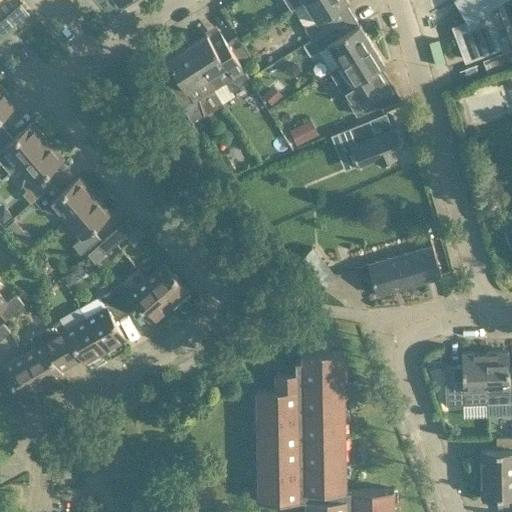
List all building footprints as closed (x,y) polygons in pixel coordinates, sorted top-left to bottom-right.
[(286,0),(292,8),(304,0),(286,0)] [(305,26),(312,38),(333,25),(327,14),(349,0),(306,0),(317,18),(305,26)] [(472,26),(457,32),(467,58),(502,45),(497,31),(494,32),(486,10),(496,3),(501,0),(455,0),(469,20),(470,20),(472,26)] [(497,31),(502,45),(504,51),(511,47),(511,46),(496,3),(486,10),(494,32),(497,31)] [(0,36),(16,23),(8,14),(0,21),(0,36)] [(331,68),(341,62),(373,42),(360,22),(340,35),(333,25),(312,38),(305,43),(312,54),(319,49),(331,68)] [(191,43),(188,45),(191,51),(215,88),(227,80),(234,91),(252,79),(241,62),(228,41),(219,28),(209,35),(208,33),(207,33),(191,43)] [(252,55),(238,34),(228,41),(241,62),(252,55)] [(341,62),(331,68),(343,87),(350,99),(359,114),(383,104),(371,86),(388,75),(382,65),(385,63),(373,42),(341,62)] [(215,88),(188,45),(168,58),(180,78),(170,84),(192,120),(205,112),(200,97),(215,88)] [(511,47),(504,51),(482,59),(487,75),(511,66),(511,47)] [(0,132),(6,128),(0,121),(0,116),(17,102),(1,84),(0,85),(0,132)] [(272,88),(265,94),(274,103),(280,97),(272,88)] [(370,118),(331,134),(332,135),(339,132),(345,148),(353,145),(361,165),(378,158),(380,162),(397,155),(396,151),(405,147),(396,125),(376,133),(370,118)] [(0,132),(0,158),(11,171),(48,139),(32,121),(14,137),(6,128),(0,132)] [(304,122),(290,129),(298,145),(312,137),(304,122)] [(48,139),(20,163),(28,173),(26,174),(24,176),(23,177),(23,184),(26,188),(27,189),(26,189),(23,192),(31,201),(34,198),(53,182),(45,173),(64,157),(48,139)] [(229,158),(224,161),(229,169),(234,165),(229,158)] [(58,207),(67,218),(95,193),(80,175),(61,191),(53,182),(34,198),(43,208),(44,207),(48,211),(52,211),(58,207)] [(95,193),(67,218),(82,235),(73,243),(82,253),(100,237),(92,228),(111,211),(95,193)] [(4,206),(0,210),(0,216),(4,221),(11,214),(4,206)] [(15,219),(6,227),(13,235),(22,227),(15,219)] [(120,226),(99,244),(107,253),(135,228),(127,219),(123,223),(120,226)] [(35,242),(22,227),(13,235),(26,250),(35,242)] [(107,253),(99,244),(88,253),(96,262),(107,253)] [(369,262),(377,293),(442,274),(433,244),(369,262)] [(294,260),(316,289),(335,274),(312,246),(294,260)] [(165,261),(147,277),(171,305),(190,290),(165,261)] [(73,271),(65,276),(70,283),(75,280),(75,275),(73,271)] [(121,282),(111,289),(127,310),(138,304),(153,321),(171,305),(147,277),(129,292),(121,282)] [(111,289),(80,306),(86,317),(106,349),(126,337),(115,317),(127,310),(111,289)] [(0,292),(0,312),(6,319),(25,302),(16,292),(7,300),(0,292)] [(86,317),(80,306),(61,318),(67,328),(86,317)] [(61,318),(49,324),(62,346),(72,363),(82,357),(85,361),(106,349),(86,317),(67,328),(61,318)] [(0,323),(0,338),(11,330),(3,321),(0,323)] [(37,346),(24,353),(43,385),(64,373),(61,369),(72,363),(62,346),(49,324),(31,335),(37,346)] [(438,349),(426,358),(427,366),(445,365),(445,349),(438,349)] [(509,349),(486,350),(487,387),(488,400),(511,398),(511,371),(510,372),(510,365),(509,349)] [(394,511),(394,500),(395,500),(395,499),(390,499),(389,489),(394,489),(394,487),(347,488),(346,474),(347,474),(347,472),(342,472),(342,462),(346,462),(346,446),(346,445),(342,445),(341,435),(345,435),(345,418),(346,418),(346,417),(341,417),(341,407),(345,407),(344,391),(345,391),(345,390),(340,390),(340,379),(344,379),(344,363),(345,363),(345,362),(340,362),(339,351),(344,351),(344,350),(303,351),(303,359),(296,359),(296,370),(276,370),(276,387),(257,388),(257,405),(262,405),(262,415),(256,415),(256,417),(262,417),(262,427),(258,427),(258,460),(262,460),(263,471),(258,471),(258,472),(263,472),(263,482),(258,482),(259,500),(306,499),(306,511),(394,511)] [(463,364),(445,365),(447,402),(488,400),(487,387),(486,350),(462,351),(463,364)] [(43,385),(24,353),(4,365),(23,397),(43,385)] [(481,448),(482,471),(511,470),(511,435),(497,435),(497,436),(503,436),(503,447),(481,448)] [(64,461),(55,461),(55,476),(64,476),(64,461)] [(511,470),(482,471),(482,495),(504,494),(504,506),(498,506),(511,506),(511,470)]
